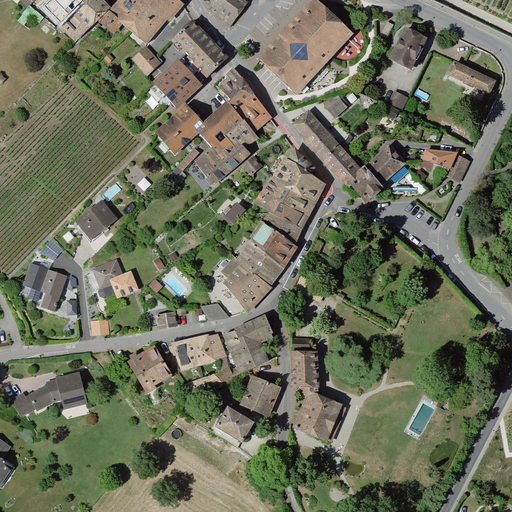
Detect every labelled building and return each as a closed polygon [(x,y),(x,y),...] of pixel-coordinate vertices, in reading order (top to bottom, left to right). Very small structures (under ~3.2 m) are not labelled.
[(121,26),(144,45),(165,20),(168,23),(182,5),(176,0),(118,0),(110,10),(98,0),(79,0),(56,29),(73,42),(95,22),(113,36),(121,26)] [(242,0),(219,0),(209,14),(229,28),(247,3),(242,0)] [(316,0),(310,0),(257,57),(295,94),(352,33),(316,0)] [(187,58),(206,78),(226,59),(190,21),(170,40),(187,58)] [(403,27),(387,59),(409,70),(426,38),(403,27)] [(144,49),(130,61),(145,78),(159,65),(144,49)] [(206,78),(187,58),(161,82),(166,88),(161,93),(173,107),(206,78)] [(496,82),(452,62),(446,75),(489,95),(496,82)] [(186,106),(154,133),(174,155),(198,133),(211,147),(193,163),(213,186),(248,155),(244,150),(258,139),(252,132),(269,118),(234,69),(215,85),(229,101),(202,124),(186,106)] [(392,92),(386,105),(401,112),(407,99),(392,92)] [(332,115),(347,109),(341,94),(326,100),(332,115)] [(345,184),(346,182),(360,169),(337,146),(307,110),(291,124),(323,162),(345,184)] [(346,182),(364,202),(381,187),(379,185),(405,162),(388,144),(360,169),(346,182)] [(283,157),(269,181),(314,204),(325,184),(314,168),(293,148),(287,160),(283,157)] [(424,150),(421,161),(449,170),(456,151),(424,150)] [(253,157),(242,167),(250,176),(261,166),(253,157)] [(252,204),(266,212),(302,231),(314,204),(269,181),(252,204)] [(75,221),(89,239),(115,219),(100,201),(75,221)] [(236,202),(223,216),(231,224),(244,210),(236,202)] [(259,223),(295,248),(302,231),(266,212),(259,223)] [(248,242),(284,269),(295,248),(259,223),(248,242)] [(271,288),(284,269),(248,242),(235,259),(240,264),(271,288)] [(116,260),(91,270),(99,290),(110,286),(115,299),(137,291),(130,271),(121,274),(116,260)] [(271,288),(240,264),(222,283),(247,312),(271,288)] [(43,293),(39,308),(53,313),(65,277),(29,265),(21,286),(43,293)] [(154,280),(148,287),(155,294),(161,288),(154,280)] [(204,304),(206,319),(225,317),(223,302),(204,304)] [(174,312),(153,315),(155,330),(176,327),(174,312)] [(222,337),(238,376),(267,364),(259,344),(272,339),(264,318),(233,331),(233,332),(222,337)] [(107,321),(90,322),(91,336),(108,335),(107,321)] [(208,334),(169,343),(179,371),(224,357),(216,335),(208,337),(208,334)] [(128,362),(125,364),(144,395),(156,389),(154,386),(170,377),(153,348),(136,357),(134,354),(126,358),(128,362)] [(316,394),(316,389),(316,353),(290,353),(291,389),(301,389),(301,395),(304,399),(291,428),(329,445),(345,410),(341,408),(342,405),(316,394)] [(233,377),(227,365),(215,374),(181,385),(191,396),(223,385),(233,377)] [(21,395),(9,402),(19,419),(33,411),(35,414),(53,404),(60,402),(62,411),(85,404),(77,374),(44,383),(45,385),(23,398),(21,395)] [(252,378),(239,407),(266,418),(278,390),(252,378)] [(226,408),(214,427),(241,444),(253,425),(226,408)] [(0,484),(11,470),(0,462),(0,455),(5,449),(0,445),(0,484)]
